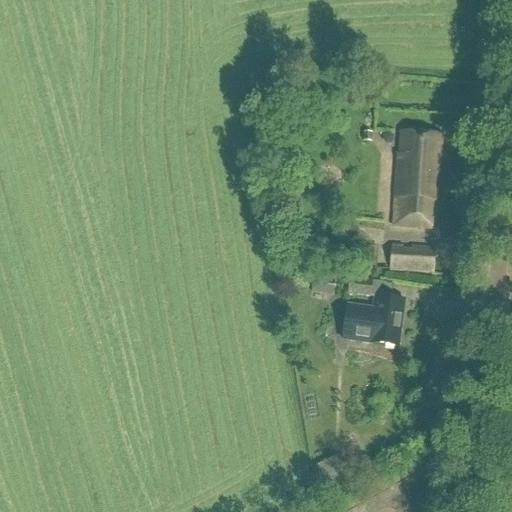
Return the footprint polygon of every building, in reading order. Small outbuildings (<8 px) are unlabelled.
[(372,134),(363,134),(363,143),(372,144),(372,134)] [(393,227),(436,231),(439,193),(433,193),(435,178),(440,178),(441,158),(440,158),(442,138),(402,135),(400,156),(398,156),(393,227)] [(393,247),(391,271),(433,274),(435,250),(413,249),(413,252),(402,251),(402,247),(393,247)] [(376,268),(377,248),(366,248),(365,267),(376,268)] [(356,270),(357,253),(342,252),(341,269),(356,270)] [(314,277),(311,294),(332,297),(334,279),(314,277)] [(352,279),(350,294),(371,297),(371,296),(373,282),(352,279)] [(343,340),(358,342),(372,344),(401,348),(407,301),(371,296),(371,297),(375,297),(373,310),(347,306),(343,340)] [(337,337),(338,322),(320,321),(319,327),(326,328),(325,336),(337,337)] [(339,458),(315,467),(324,490),(348,480),(339,458)]
